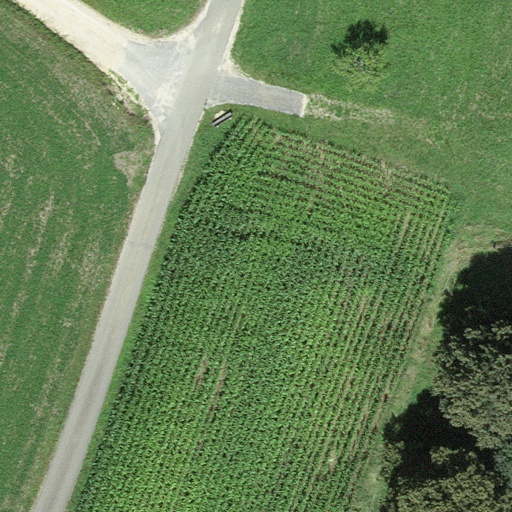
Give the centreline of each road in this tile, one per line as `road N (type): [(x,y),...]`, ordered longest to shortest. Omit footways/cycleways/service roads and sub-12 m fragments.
road 1 (unclassified): [(219,0),(36,511)]
road 2 (track): [(35,0),(187,93)]
